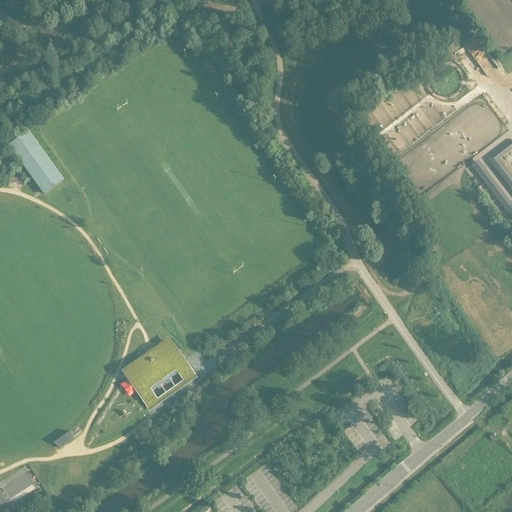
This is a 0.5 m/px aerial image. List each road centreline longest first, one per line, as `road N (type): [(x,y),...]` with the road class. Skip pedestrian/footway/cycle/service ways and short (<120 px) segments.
road 1 (unclassified): [(357,511),(511,378)]
road 2 (unknown): [(168,511),(306,409)]
road 3 (unknown): [(114,0),(0,70)]
